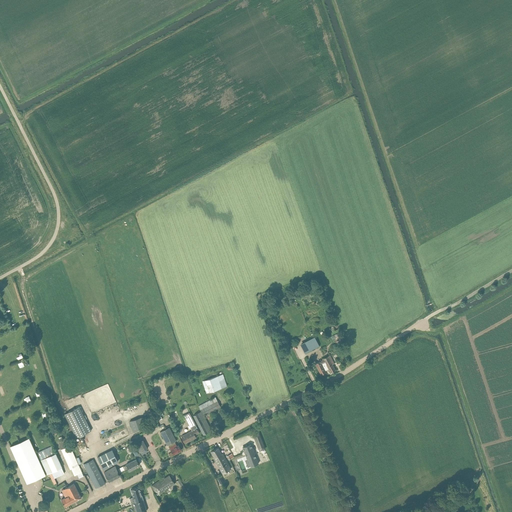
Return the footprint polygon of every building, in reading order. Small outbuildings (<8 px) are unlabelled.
[(314,338),(299,345),(305,354),(319,347),(314,338)] [(323,360),(322,361),(327,370),(329,369),(331,373),(336,370),(332,364),(334,363),(332,359),(330,355),(322,359),(323,360)] [(315,364),(319,370),(321,375),(326,372),(325,371),(327,370),(322,361),(321,361),(320,359),(319,360),(319,361),(315,364)] [(207,380),(203,382),(205,389),(207,393),(227,386),(225,382),(223,375),(213,378),(207,380)] [(201,411),(193,415),(194,416),(201,430),(203,434),(211,430),(204,415),(220,407),(215,397),(211,400),(199,406),(201,410),(201,411)] [(64,414),(76,438),(91,431),(79,407),(64,414)] [(191,431),(181,436),(183,439),(185,443),(196,438),(195,435),(199,433),(197,428),(196,427),(195,425),(196,425),(189,412),(184,415),(192,431),(191,431)] [(143,417),(130,421),(133,430),(133,431),(146,427),(146,426),(143,417)] [(169,427),(160,432),(167,446),(169,445),(174,442),(176,441),(169,427)] [(260,436),(254,437),(258,448),(263,446),(260,436)] [(46,475),(29,438),(10,446),(27,484),(46,475)] [(136,444),(141,452),(148,448),(143,440),(136,444)] [(169,445),(171,450),(174,454),(181,450),(178,445),(176,446),(174,442),(169,445)] [(251,443),(243,446),(247,458),(247,457),(250,466),(257,463),(251,443)] [(61,450),(68,466),(70,469),(71,469),(75,476),(77,474),(79,478),(84,476),(70,446),(61,450)] [(221,454),(218,448),(211,451),(211,452),(222,473),(231,469),(223,454),(221,454)] [(112,450),(98,457),(104,469),(118,462),(112,450)] [(38,454),(41,460),(47,475),(52,473),(54,478),(64,474),(62,468),(62,467),(56,453),(47,457),(44,451),(38,454)] [(83,464),(93,484),(96,488),(105,483),(93,460),(83,464)] [(104,473),(106,477),(109,482),(120,476),(119,473),(128,468),(129,471),(136,468),(135,467),(139,465),(137,461),(136,460),(127,465),(118,471),(115,466),(104,473)] [(152,486),(155,490),(156,492),(158,491),(159,494),(168,488),(169,487),(175,483),(172,480),(169,476),(164,479),(164,478),(152,486)] [(176,482),(180,487),(177,488),(179,491),(181,490),(182,493),(186,490),(180,480),(176,482)] [(66,497),(61,499),(65,506),(81,497),(74,484),(66,488),(68,493),(65,495),(66,497)] [(133,497),(130,499),(133,511),(142,511),(144,511),(147,511),(139,487),(131,490),(133,497)]
